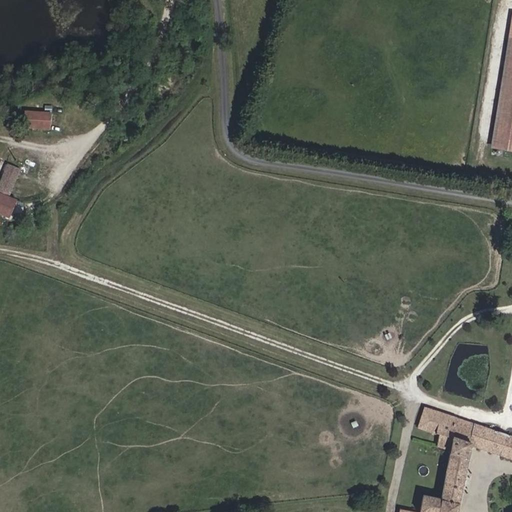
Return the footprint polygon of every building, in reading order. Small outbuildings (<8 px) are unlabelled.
[(511,151),(511,55),(497,149),(511,151)] [(50,132),(51,115),(24,113),(22,129),(50,132)] [(0,193),(9,197),(19,170),(8,165),(0,183),(0,193)] [(0,214),(9,218),(17,200),(9,197),(0,193),(0,214)] [(452,441),(456,419),(424,408),(418,428),(439,435),(436,447),(450,451),(452,441)] [(484,451),(490,430),(456,419),(452,441),(470,447),(484,451)] [(511,437),(490,430),(484,451),(511,459),(511,437)] [(456,511),(470,447),(452,441),(450,451),(440,501),(422,497),(418,511),(405,511),(399,511),(398,511),(456,511)]
